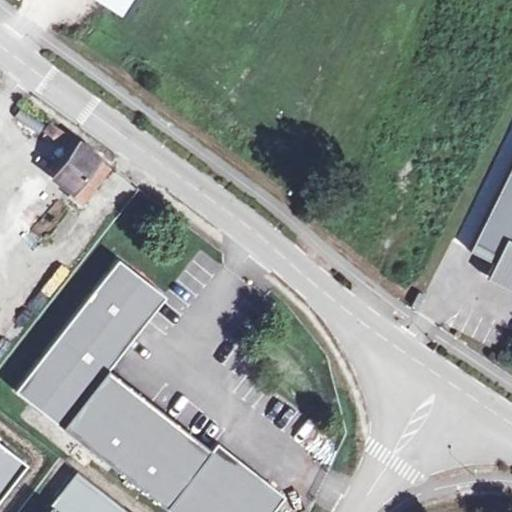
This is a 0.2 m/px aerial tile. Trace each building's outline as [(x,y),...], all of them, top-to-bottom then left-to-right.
[(105,0),(119,9),(124,0),(105,0)] [(59,143),(66,134),(50,123),(44,132),(59,143)] [(105,162),(80,144),(55,178),(72,191),(69,196),(76,201),(105,162)] [(114,169),(105,162),(76,201),(84,208),(114,169)] [(511,165),(466,261),(511,282),(511,165)] [(14,390),(63,427),(164,295),(115,258),(14,390)] [(106,371),(63,427),(164,506),(209,450),(106,371)] [(215,442),(209,450),(164,506),(171,511),(267,511),(282,493),(215,442)]
